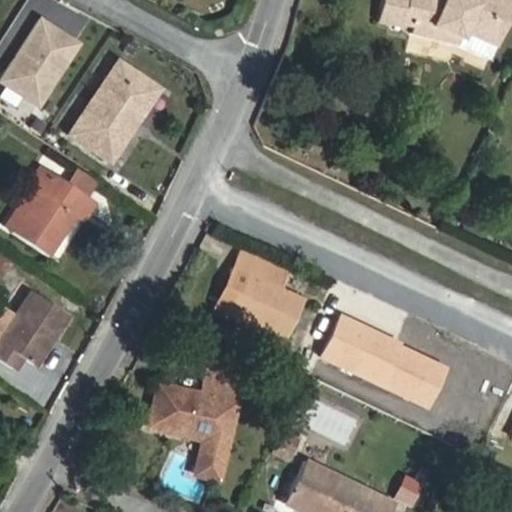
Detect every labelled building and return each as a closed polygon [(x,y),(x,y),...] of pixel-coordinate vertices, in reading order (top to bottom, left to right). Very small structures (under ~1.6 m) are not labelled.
[(487,59),(511,4),(511,1),(509,0),(380,0),(376,22),(399,27),(400,25),(410,27),(409,34),(457,45),(487,59)] [(76,43),(37,18),(0,76),(0,82),(36,106),(76,43)] [(107,162),(157,89),(116,61),(66,134),(107,162)] [(46,257),(73,216),(81,221),(93,204),(81,196),(67,187),(47,174),(46,176),(36,169),(25,186),(28,188),(36,194),(10,233),(46,257)] [(81,196),(90,182),(77,173),(67,187),(81,196)] [(10,233),(36,194),(28,188),(1,227),(10,233)] [(281,339),(300,300),(278,289),(287,271),(239,248),(230,268),(244,274),(226,313),(281,339)] [(226,313),(244,274),(230,268),(212,307),(226,313)] [(53,336),(67,315),(29,291),(13,314),(4,308),(0,313),(0,362),(12,370),(21,358),(31,365),(50,335),(53,336)] [(365,344),(390,348),(395,318),(370,314),(365,344)] [(216,478),(233,404),(229,403),(237,366),(206,359),(197,395),(157,386),(152,407),(161,409),(156,428),(202,439),(194,473),(216,478)] [(266,415),(269,405),(255,400),(253,405),(243,401),(241,405),(266,415)] [(156,428),(161,409),(152,407),(147,426),(156,428)] [(287,459),(296,440),(279,432),(270,451),(287,459)] [(388,511),(393,504),(303,460),(281,503),(299,511),(388,511)] [(218,511),(226,511),(229,505),(218,500),(214,510),(218,511)]
